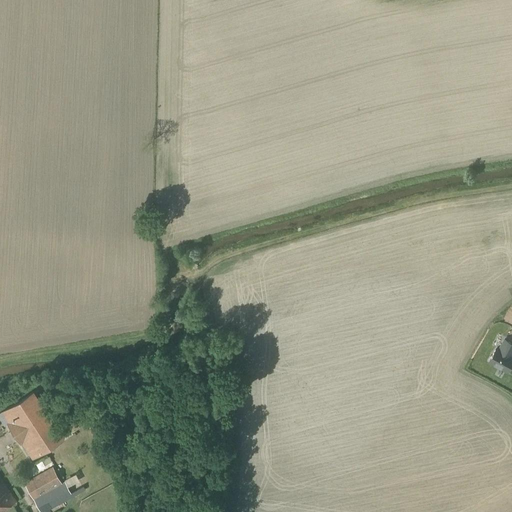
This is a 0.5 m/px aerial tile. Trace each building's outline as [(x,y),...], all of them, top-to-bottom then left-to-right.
[(489,361),(507,371),(511,362),(511,357),(510,356),(511,352),(511,343),(504,339),(499,350),(496,348),(489,361)] [(33,459),(65,439),(36,392),(4,412),(11,423),(9,424),(21,444),(23,443),(33,459)] [(0,434),(8,430),(4,422),(0,424),(0,434)] [(61,483),(52,467),(23,483),(40,511),(46,511),(73,497),(65,481),(61,483)] [(0,511),(15,502),(0,478),(0,511)]
